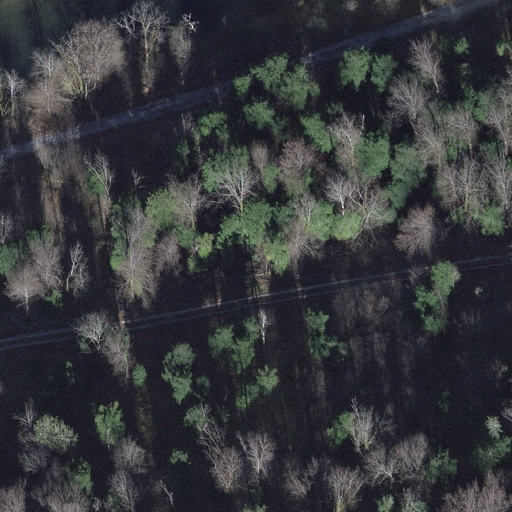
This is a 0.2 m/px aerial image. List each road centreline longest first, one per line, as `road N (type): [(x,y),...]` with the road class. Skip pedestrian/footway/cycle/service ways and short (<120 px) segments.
road 1 (track): [(0,341),(511,255)]
road 2 (track): [(0,150),(478,0)]
